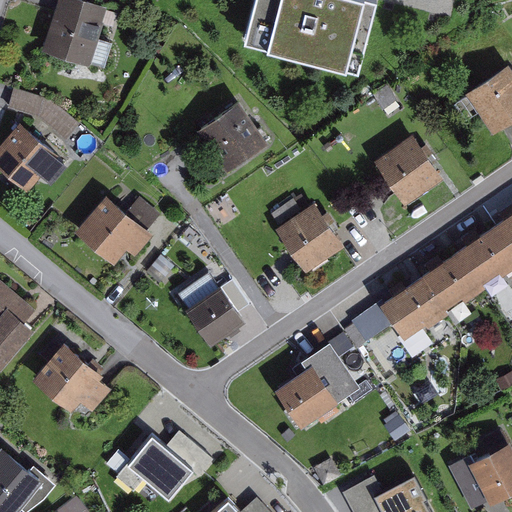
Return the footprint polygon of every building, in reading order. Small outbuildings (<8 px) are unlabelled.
[(114,4),(99,0),(56,0),(42,51),(96,66),(114,4)] [(384,0),(251,0),(240,44),(364,76),(384,0)] [(511,122),(511,64),(456,103),(468,120),(482,110),(498,133),(511,122)] [(16,88),(9,109),(75,130),(81,110),(16,88)] [(215,180),(271,142),(243,100),(200,129),(213,148),(199,157),(215,180)] [(44,136),(19,114),(0,135),(0,164),(34,195),(52,176),(28,154),(44,136)] [(448,177),(418,133),(378,159),(408,204),(448,177)] [(158,232),(108,190),(77,227),(117,261),(130,246),(140,254),(158,232)] [(347,242),(316,197),(276,226),(307,270),(347,242)] [(511,264),(511,210),(383,299),(409,336),(511,264)] [(0,368),(47,315),(0,274),(0,368)] [(247,318),(218,276),(185,299),(213,341),(247,318)] [(95,407),(113,387),(102,377),(107,372),(65,336),(33,373),(75,409),(84,398),(95,407)] [(305,357),(309,362),(315,358),(341,396),(363,381),(333,338),(305,357)] [(309,362),(277,385),(304,423),(320,411),(325,419),(343,406),(338,399),(342,396),(341,396),(315,358),(309,362)] [(197,466),(205,472),(218,457),(184,429),(172,444),(154,430),(130,459),(148,474),(173,494),(197,466)] [(511,489),(511,437),(464,460),(474,481),(484,476),(494,498),(511,489)] [(0,510),(2,511),(16,511),(45,479),(3,442),(0,445),(0,510)] [(148,474),(130,459),(119,473),(137,487),(148,474)] [(424,511),(439,505),(419,464),(377,486),(390,511),(424,511)] [(56,503),(59,511),(89,511),(83,493),(56,503)] [(273,511),(260,497),(245,510),(230,493),(209,511),(273,511)]
